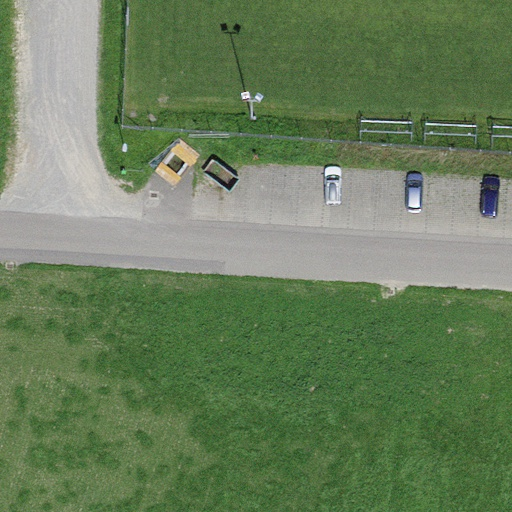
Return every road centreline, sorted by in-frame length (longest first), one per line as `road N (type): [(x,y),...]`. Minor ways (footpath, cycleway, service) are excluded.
road 1 (residential): [(511,270),(0,240)]
road 2 (track): [(96,245),(97,0)]
